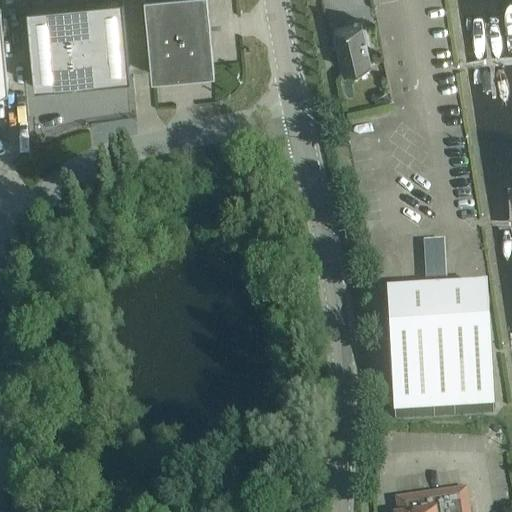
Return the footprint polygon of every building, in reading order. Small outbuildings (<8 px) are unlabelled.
[(123,0),(82,0),(26,5),(33,86),(131,78),(123,0)] [(144,0),(152,75),(205,69),(212,61),(206,0),(144,0)] [(343,69),(371,63),(362,22),(334,28),(343,69)] [(386,93),(373,100),(379,112),(392,105),(386,93)] [(434,233),(416,235),(419,269),(437,267),(434,233)] [(492,311),(392,308),(388,427),(488,431),(492,311)] [(469,511),(466,490),(416,497),(396,500),(397,509),(400,508),(400,511),(469,511)]
